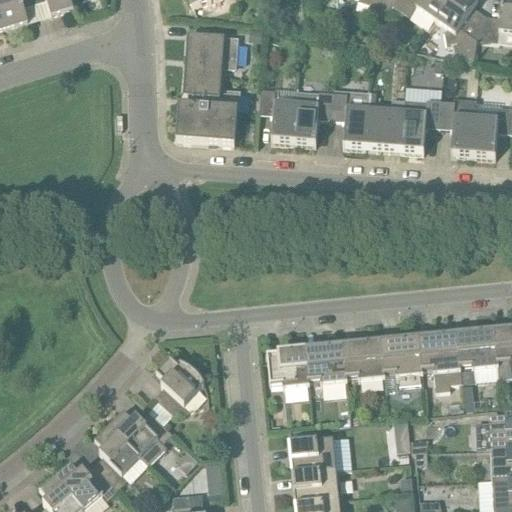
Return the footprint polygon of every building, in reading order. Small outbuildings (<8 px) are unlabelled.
[(0,0),(0,11),(7,35),(29,28),(23,9),(34,5),(32,0),(0,0)] [(32,0),(34,5),(45,2),(52,21),(74,14),(69,0),(32,0)] [(186,0),(191,13),(206,9),(206,10),(211,9),(211,8),(224,4),(223,0),(186,0)] [(393,10),(405,0),(374,0),(382,20),(393,10)] [(415,12),(438,26),(455,0),(425,0),(423,3),(419,0),(405,0),(393,10),(409,21),(415,12)] [(476,46),(485,23),(474,14),(478,8),(465,0),(455,0),(438,26),(457,39),(461,35),(476,46)] [(511,50),(511,0),(502,0),(500,25),(485,23),(476,46),(511,50)] [(223,43),(223,45),(188,42),(184,102),(188,103),(219,105),(220,96),(221,75),(236,76),(238,44),(223,43)] [(240,97),(220,96),(219,105),(188,103),(187,114),(179,113),(177,148),(234,153),(237,118),(238,118),(240,97)] [(271,150),(293,151),(296,111),(275,109),(276,98),(261,97),(260,101),(251,100),(250,119),(259,120),(259,122),(273,123),(271,150)] [(296,111),(293,151),(316,153),(317,126),(331,127),(333,103),(319,102),(318,112),(296,111)] [(366,156),(366,152),(369,115),(346,113),(347,104),(333,103),(331,127),(344,128),(343,155),(366,156)] [(403,117),(401,149),(400,159),(423,161),(425,134),(439,135),(440,111),(427,110),(426,119),(403,117)] [(450,163),(473,164),(476,123),(454,122),(455,112),(440,111),(439,135),(452,136),(450,163)] [(497,139),(511,140),(511,122),(511,120),(510,120),(511,113),(498,113),(497,125),(476,123),(473,164),(495,166),(497,139)] [(383,147),(401,149),(403,117),(369,115),(366,152),(383,153),(383,147)] [(511,337),(500,339),(503,369),(509,368),(509,372),(511,372),(511,337)] [(498,370),(503,369),(500,339),(462,343),(465,373),(471,372),(471,376),(498,374),(498,370)] [(460,373),(465,373),(462,343),(424,346),(428,377),(433,376),(433,380),(460,377),(460,373)] [(422,377),(428,377),(424,346),(387,350),(390,380),(395,380),(396,384),(398,384),(399,391),(420,389),(420,381),(422,381),(422,377)] [(384,381),(390,380),(387,350),(349,354),(352,384),(358,384),(358,388),(385,385),(384,381)] [(347,385),(352,384),(349,354),(311,358),(314,388),(320,387),(320,391),(347,389),(347,385)] [(309,388),(314,388),(311,358),(267,362),(270,393),(271,393),(271,392),(282,391),(282,395),(309,392),(309,388)] [(184,413),(204,391),(200,384),(194,378),(190,375),(186,373),(179,370),(177,373),(169,366),(156,381),(164,388),(161,392),(163,395),(154,405),(173,423),(186,419),(184,413)] [(109,433),(140,464),(157,446),(163,451),(172,440),(147,418),(139,427),(136,423),(132,427),(123,419),(109,433)] [(490,456),(511,455),(511,424),(504,424),(489,425),(490,456)] [(94,472),(117,497),(127,487),(122,482),(140,464),(109,433),(94,448),(103,456),(99,460),(103,464),(94,472)] [(290,450),(307,449),(306,437),(288,438),(290,450)] [(293,481),(336,477),(333,446),(307,449),(290,450),(293,481)] [(492,487),(511,486),(511,455),(490,456),(492,487)] [(107,506),(117,497),(94,472),(86,480),(82,476),(78,480),(71,471),(55,484),(78,511),(89,511),(102,501),(107,506)] [(295,511),(298,511),(339,508),(336,477),(293,481),(295,511)] [(78,511),(55,484),(39,497),(47,506),(43,510),(44,511),(78,511)] [(493,511),(511,511),(511,486),(492,487),(493,511)]
